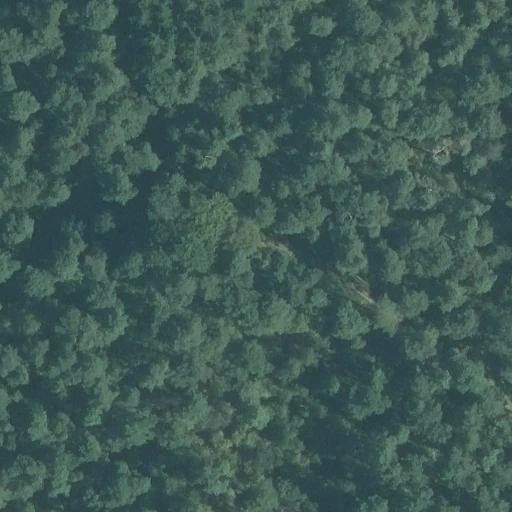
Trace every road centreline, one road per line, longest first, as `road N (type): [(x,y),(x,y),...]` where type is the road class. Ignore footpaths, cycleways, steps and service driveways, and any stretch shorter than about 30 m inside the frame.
road 1 (track): [(145,141),(214,198),(353,274),(511,388)]
road 2 (track): [(0,266),(145,141)]
road 3 (track): [(145,141),(123,0)]
